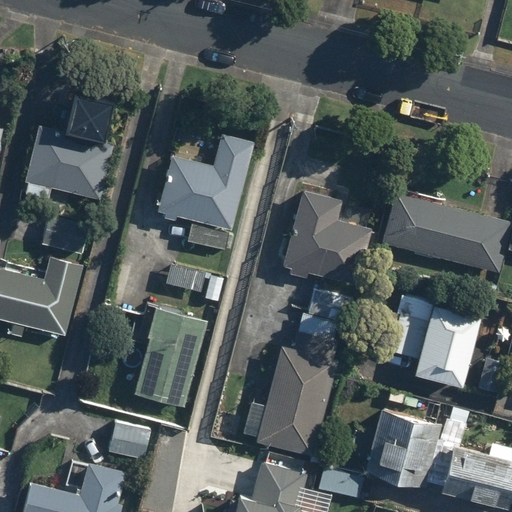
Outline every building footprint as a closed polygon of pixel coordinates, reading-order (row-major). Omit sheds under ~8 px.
[(108,136),(120,89),(70,76),(58,124),(40,119),(22,190),(48,196),(51,184),(100,196),(115,138),(108,136)] [(211,162),(170,152),(157,208),(192,217),(187,238),(226,247),(253,135),(219,127),(211,162)] [(341,193),(302,184),(282,263),(357,282),(372,226),(335,216),(341,193)] [(511,221),(511,218),(393,189),(380,240),(500,271),(511,221)] [(92,222),(47,212),(41,244),(85,253),(92,222)] [(0,264),(0,314),(64,331),(82,262),(47,253),(41,275),(0,264)] [(479,311),(400,292),(387,346),(413,353),(410,368),(462,381),(479,311)] [(207,318),(155,305),(133,390),(185,404),(207,318)] [(313,454),(340,338),(300,329),(296,348),(278,344),(264,402),(250,399),(243,431),(257,434),(255,441),(313,454)] [(505,357),(484,352),(475,387),(496,392),(505,357)] [(433,420),(380,406),(364,468),(417,482),(433,420)] [(150,429),(114,421),(108,450),(143,458),(150,429)] [(489,450),(453,441),(441,488),(505,504),(511,476),(511,443),(492,438),(489,450)] [(80,488),(29,478),(21,511),(120,511),(122,505),(118,504),(126,467),(86,459),(80,488)] [(226,509),(224,511),(326,511),(331,491),(302,484),(305,471),(259,460),(251,496),(235,492),(231,510),(226,509)]
